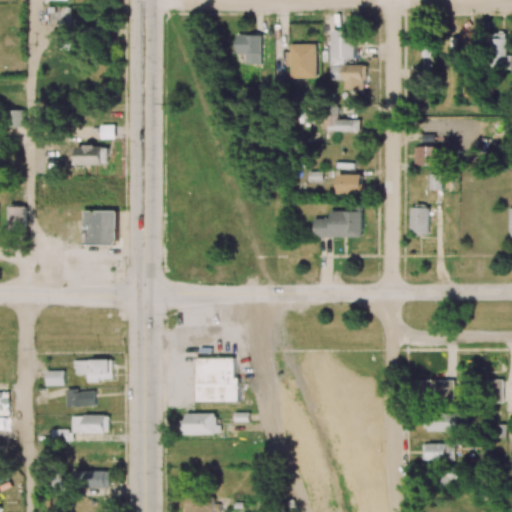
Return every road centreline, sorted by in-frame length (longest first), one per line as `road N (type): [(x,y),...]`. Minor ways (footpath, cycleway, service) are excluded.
road 1 (residential): [(511,292),(0,294)]
road 2 (secondary): [(145,511),(146,0)]
road 3 (residential): [(391,293),(392,0)]
road 4 (residential): [(392,0),(146,1)]
road 5 (residential): [(302,511),(265,407),(241,295)]
road 6 (residential): [(397,511),(391,293)]
